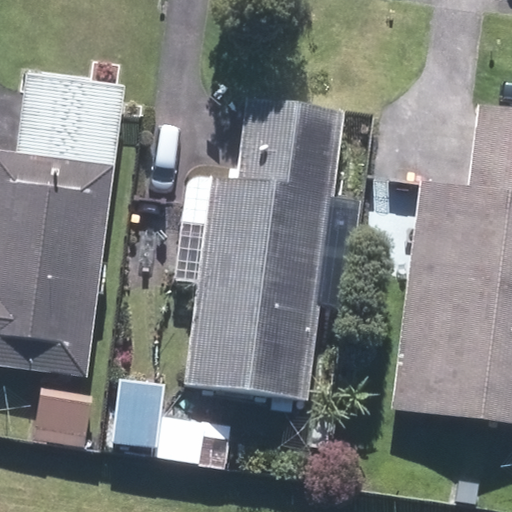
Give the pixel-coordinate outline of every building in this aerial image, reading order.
[(0,363),(98,375),(131,83),(24,72),(16,149),(0,146),(0,363)] [(206,177),(184,383),(310,397),(341,107),(245,97),(236,180),(206,177)] [(422,173),(394,408),(511,422),(511,106),(473,102),(464,177),(422,173)] [(98,397),(35,393),(32,439),(95,443),(98,397)] [(207,425),(129,416),(125,456),(202,464),(207,425)]
